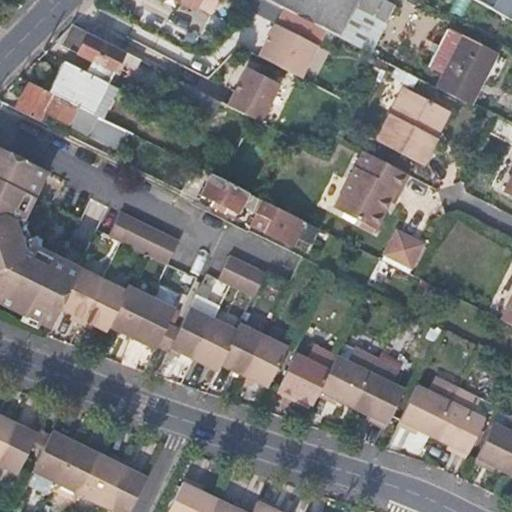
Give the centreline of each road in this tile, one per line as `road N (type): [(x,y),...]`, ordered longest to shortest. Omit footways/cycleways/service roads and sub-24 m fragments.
road 1 (unknown): [(0,124),(277,271)]
road 2 (residential): [(187,427),(337,467),(417,499)]
road 3 (residential): [(0,357),(187,427)]
